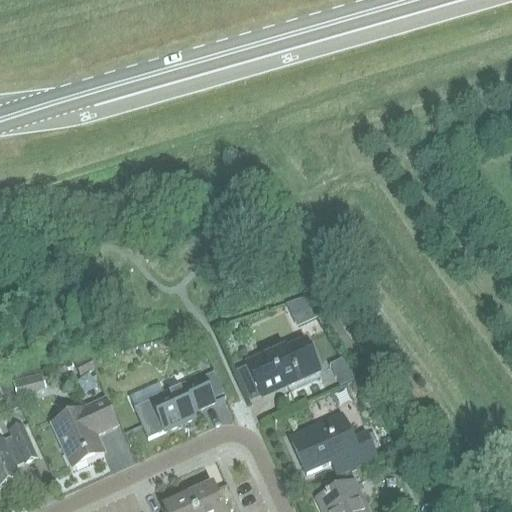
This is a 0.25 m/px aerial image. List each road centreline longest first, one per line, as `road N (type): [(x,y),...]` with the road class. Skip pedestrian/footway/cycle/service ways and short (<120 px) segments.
road 1 (secondary): [(0,120),(417,0)]
road 2 (residential): [(283,511),(259,454),(245,437),(226,436),(48,511)]
